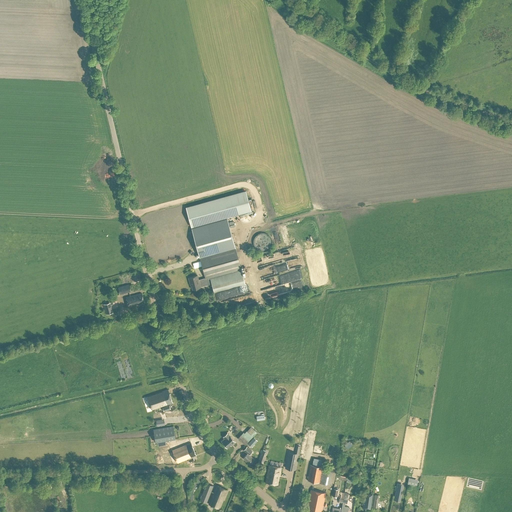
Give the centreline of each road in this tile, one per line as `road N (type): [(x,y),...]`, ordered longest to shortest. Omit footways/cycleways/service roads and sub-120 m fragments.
road 1 (tertiary): [(217,457),(184,392),(152,294),(87,0)]
road 2 (unclassified): [(182,469),(0,476)]
road 3 (track): [(132,214),(244,183),(260,221),(244,226)]
road 4 (track): [(511,121),(393,73)]
road 5 (track): [(393,73),(291,0)]
